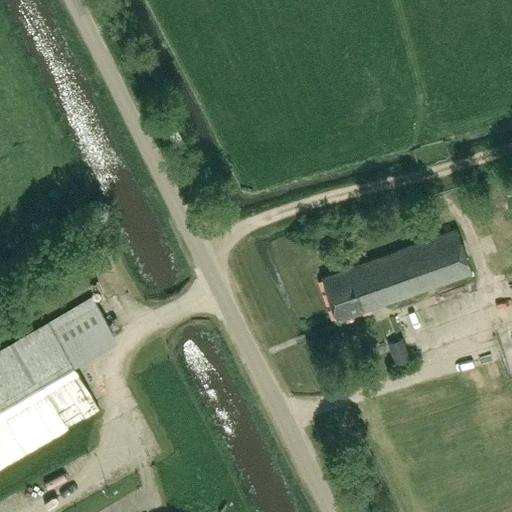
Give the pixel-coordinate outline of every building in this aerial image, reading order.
[(185,142),(178,128),(168,134),(175,147),(185,142)] [(471,277),(470,273),(473,272),(458,228),(321,277),(336,320),(463,275),(465,279),(471,277)] [(446,309),(466,304),(462,293),(443,298),(446,309)] [(67,356),(111,330),(91,296),(43,324),(42,324),(0,348),(0,465),(66,426),(97,407),(67,356)] [(404,319),(411,337),(420,333),(414,316),(404,319)] [(405,346),(390,352),(395,366),(411,360),(405,346)]
